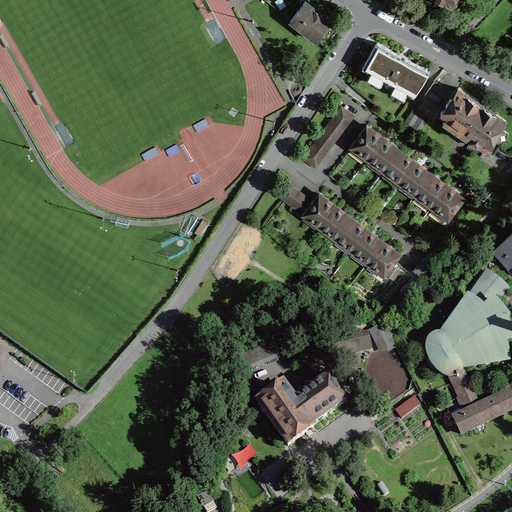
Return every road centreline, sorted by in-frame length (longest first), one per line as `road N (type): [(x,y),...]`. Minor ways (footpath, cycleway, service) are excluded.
road 1 (residential): [(37,458),(128,362),(371,14)]
road 2 (residential): [(511,91),(371,14)]
road 3 (track): [(484,493),(416,367)]
